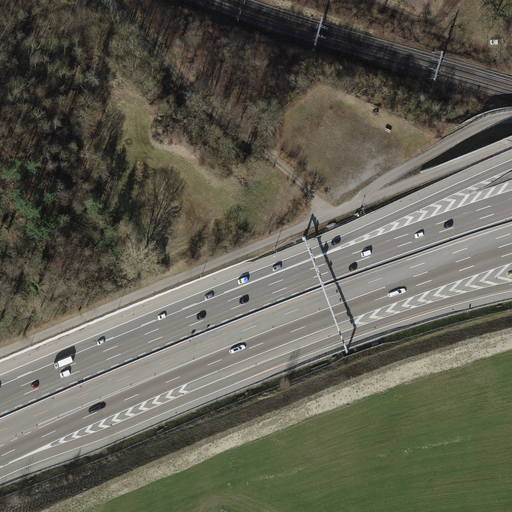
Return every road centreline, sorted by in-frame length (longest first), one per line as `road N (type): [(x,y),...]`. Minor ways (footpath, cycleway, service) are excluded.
road 1 (track): [(0,352),(511,142)]
road 2 (motorway): [(61,414),(511,243)]
road 3 (motorway): [(61,414),(124,401),(304,339),(511,287)]
road 4 (motorway): [(511,164),(320,250),(229,305)]
road 5 (track): [(104,0),(301,183),(327,217)]
road 6 (motorway): [(511,203),(229,305)]
road 7 (motorway): [(229,305),(0,400)]
road 8 (track): [(366,201),(406,167),(511,117)]
road 9 (track): [(511,42),(471,41),(361,0)]
